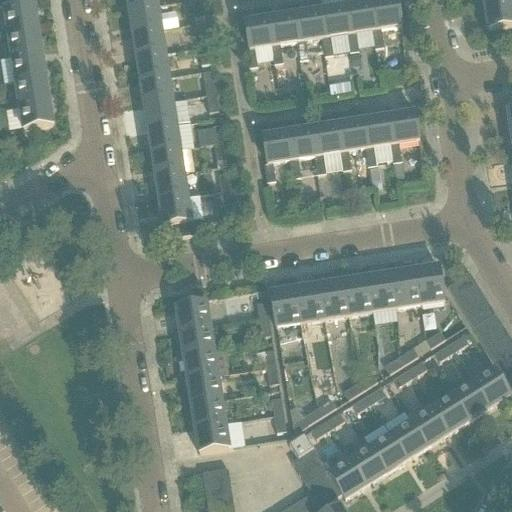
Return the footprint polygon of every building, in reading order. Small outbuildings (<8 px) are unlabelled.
[(128,15),(157,11),(155,0),(127,0),(130,14),(128,15)] [(483,0),(485,9),(511,4),(511,2),(511,0),(483,0)] [(192,6),(182,7),(184,19),(194,17),(194,22),(203,20),(203,17),(201,4),(192,6)] [(397,4),(372,8),(376,35),(372,35),(374,51),(375,54),(384,53),(381,34),(402,31),(397,4)] [(511,4),(485,9),(489,33),(511,29),(511,4)] [(372,8),(346,12),(351,39),(347,39),(350,58),(358,56),(358,54),(356,38),(372,35),(376,35),(372,8)] [(5,15),(8,39),(38,35),(34,10),(5,15)] [(132,38),(132,39),(161,35),(157,11),(128,15),(128,16),(130,15),(133,38),(132,38)] [(346,12),(321,16),(325,43),(322,43),(325,62),(333,60),(330,42),(347,39),(351,39),(346,12)] [(321,16),(296,20),(300,47),(296,47),(299,66),(308,64),(305,46),(322,43),(325,43),(321,16)] [(296,20),(271,24),(275,51),(271,51),(273,65),(274,69),(283,68),(280,50),(296,47),(300,47),(296,20)] [(275,51),(271,24),(245,28),(249,54),(246,55),(249,73),(258,72),(257,68),(255,54),(271,51),(275,51)] [(8,39),(12,63),(42,59),(38,35),(8,39)] [(136,62),(136,63),(165,58),(161,35),(132,39),(132,40),(134,40),(137,62),(136,62)] [(206,35),(196,36),(199,53),(208,51),(206,35)] [(356,38),(358,54),(374,51),(372,35),(356,38)] [(330,42),(333,60),(350,58),(347,39),(330,42)] [(208,51),(199,53),(201,69),(201,70),(211,68),(208,51)] [(255,54),(257,68),(273,65),(271,51),(255,54)] [(140,86),(140,87),(169,82),(165,58),(136,63),(136,64),(137,63),(141,86),(140,86)] [(359,58),(351,59),(353,70),(361,69),(359,58)] [(12,63),(16,87),(45,82),(42,59),(12,63)] [(16,87),(19,111),(49,106),(45,82),(16,87)] [(143,110),(143,111),(172,106),(169,82),(140,87),(141,87),(145,110),(143,110)] [(213,82),(204,84),(206,101),(216,99),(213,82)] [(338,84),(328,86),(330,99),(340,97),(351,95),(348,83),(338,84)] [(216,99),(206,101),(209,117),(209,118),(218,116),(218,115),(216,99)] [(172,106),(143,111),(144,111),(145,111),(148,134),(147,134),(147,135),(176,130),(190,128),(186,104),(172,106)] [(49,106),(19,111),(23,135),(53,131),(49,106)] [(415,118),(389,122),(393,148),(390,149),(392,166),(393,167),(396,190),(405,188),(401,166),(399,147),(419,144),(415,118)] [(389,122),(364,126),(368,152),(365,153),(367,171),(376,170),(376,168),(373,151),(390,149),(393,148),(389,122)] [(364,126),(339,130),(343,156),(339,157),(342,175),(351,174),(348,155),(365,153),(368,152),(364,126)] [(176,130),(147,135),(149,135),(152,158),(151,158),(151,159),(180,154),(193,152),(190,128),(176,130)] [(211,133),(198,135),(200,151),(213,149),(223,148),(221,131),(221,130),(211,132),(211,133)] [(339,130),(314,134),(318,160),(314,160),(317,179),(326,178),(323,159),(339,157),(343,156),(339,130)] [(314,134),(288,138),(293,164),(289,164),(292,183),(300,182),(297,163),(314,160),(318,160),(314,134)] [(293,164),(288,138),(263,142),(267,168),(263,168),(266,187),(275,185),(272,167),(289,164),(293,164)] [(223,148),(213,149),(216,165),(226,163),(223,148)] [(373,151),(376,168),(392,166),(390,149),(373,151)] [(154,182),(155,183),(184,178),(180,154),(151,159),(152,159),(156,182),(154,182)] [(323,159),(326,178),(342,175),(339,157),(323,159)] [(379,172),(370,173),(371,188),(381,187),(379,172)] [(158,206),(158,207),(187,202),(184,178),(155,183),(156,183),(160,206),(158,206)] [(218,179),(221,197),(231,195),(228,178),(218,179)] [(300,182),(292,183),(292,184),(293,193),(304,192),(302,183),(302,181),(300,182)] [(223,212),(217,213),(219,226),(235,224),(233,212),(231,195),(221,197),(223,212)] [(187,202),(158,207),(160,207),(163,229),(162,230),(162,231),(174,229),(176,243),(202,238),(200,224),(191,225),(187,202)] [(440,272),(416,276),(422,312),(446,309),(440,272)] [(416,276),(391,280),(397,316),(422,312),(416,276)] [(391,280),(367,283),(373,320),(397,316),(391,280)] [(450,294),(456,305),(479,291),(472,280),(450,294)] [(367,283),(343,287),(349,324),(373,320),(367,283)] [(343,287),(320,291),(326,327),(349,324),(343,287)] [(320,291),(295,295),(301,331),(326,327),(320,291)] [(456,305),(463,315),(485,301),(479,291),(456,305)] [(301,331),(295,295),(271,299),(277,335),(301,331)] [(463,315),(469,325),(492,311),(485,301),(463,315)] [(257,309),(259,326),(269,324),(266,307),(257,309)] [(177,314),(181,338),(210,333),(206,309),(177,314)] [(469,325),(476,335),(498,321),(492,311),(469,325)] [(397,316),(373,320),(374,330),(399,326),(397,316)] [(476,335),(482,346),(504,331),(498,321),(476,335)] [(269,324),(259,326),(262,342),(272,341),(269,324)] [(482,346),(489,356),(511,342),(504,331),(482,346)] [(181,338),(184,363),(214,358),(210,333),(181,338)] [(439,336),(426,344),(432,352),(445,344),(439,336)] [(462,340),(447,349),(453,357),(467,348),(462,340)] [(489,356),(495,366),(511,355),(511,343),(511,342),(489,356)] [(417,361),(432,352),(426,344),(412,353),(417,361)] [(453,357),(447,349),(433,358),(439,366),(453,357)] [(417,361),(412,353),(397,362),(403,371),(417,361)] [(264,357),(267,374),(277,372),(274,355),(264,357)] [(511,355),(495,366),(502,376),(511,369),(511,355)] [(184,363),(188,387),(217,382),(214,358),(184,363)] [(403,371),(397,362),(383,371),(389,380),(403,371)] [(421,366),(407,375),(412,383),(427,374),(421,366)] [(511,369),(502,376),(508,386),(511,383),(511,369)] [(277,372),(267,374),(270,390),(280,388),(277,372)] [(472,387),(490,416),(511,403),(493,374),(472,387)] [(412,383),(407,375),(393,384),(398,392),(412,383)] [(378,386),(373,377),(358,387),(364,395),(378,386)] [(188,387),(192,411),(221,406),(217,382),(188,387)] [(364,395),(358,387),(344,396),(350,404),(364,395)] [(452,400),(470,429),(490,416),(472,387),(452,400)] [(380,391),(366,401),(371,409),(386,400),(380,391)] [(431,413),(449,442),(470,429),(452,400),(431,413)] [(371,409),(366,401),(352,410),(357,418),(371,409)] [(272,405),(275,422),(285,420),(282,403),(272,405)] [(330,404),(316,413),(321,422),(336,413),(330,404)] [(192,411),(196,436),(225,431),(221,406),(192,411)] [(297,412),(290,415),(292,429),(295,439),(307,431),(321,422),(316,413),(302,422),(297,412)] [(410,427),(428,455),(449,442),(431,413),(410,427)] [(339,418),(325,426),(330,435),(344,426),(339,418)] [(285,420),(275,422),(278,438),(288,436),(285,420)] [(330,435),(325,426),(310,436),(316,444),(330,435)] [(390,439),(408,468),(428,455),(410,427),(390,439)] [(225,431),(196,436),(199,459),(229,454),(225,431)] [(369,452),(388,481),(408,468),(390,439),(369,452)] [(289,449),(298,464),(313,454),(304,440),(289,449)] [(349,465),(367,494),(388,481),(369,452),(349,465)] [(292,468),(299,478),(321,464),(314,454),(313,454),(298,464),(292,468)] [(299,478),(305,489),(328,474),(321,464),(299,478)] [(333,486),(342,500),(347,507),(367,494),(349,465),(330,477),(333,481),(331,482),(333,486)] [(203,478),(205,490),(230,486),(228,474),(203,478)] [(305,489),(312,499),(333,486),(331,482),(333,481),(330,477),(329,477),(328,474),(305,489)] [(205,490),(206,502),(232,498),(230,486),(205,490)] [(320,511),(335,511),(332,506),(342,500),(333,486),(312,499),(320,511)] [(206,502),(207,511),(223,511),(234,510),(232,498),(206,502)] [(302,505),(305,511),(320,511),(312,499),(302,505)]
